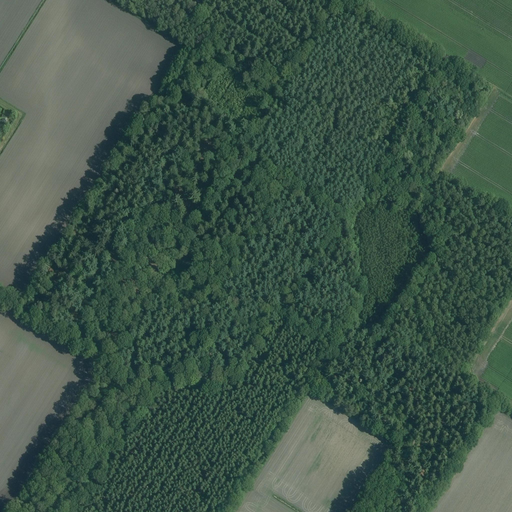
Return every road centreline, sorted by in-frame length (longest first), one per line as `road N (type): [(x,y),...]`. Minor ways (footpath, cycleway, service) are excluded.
road 1 (track): [(337,0),(18,511)]
road 2 (track): [(442,61),(347,216)]
